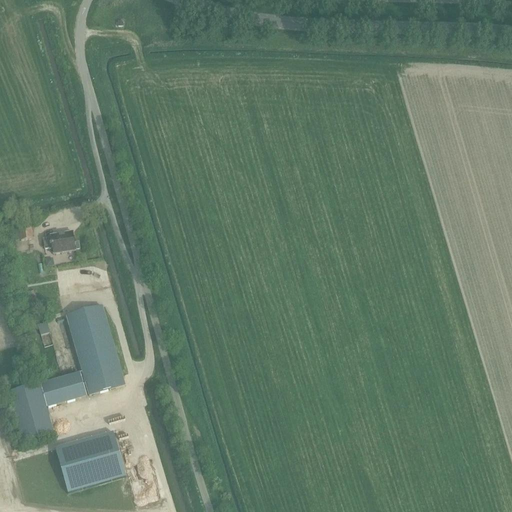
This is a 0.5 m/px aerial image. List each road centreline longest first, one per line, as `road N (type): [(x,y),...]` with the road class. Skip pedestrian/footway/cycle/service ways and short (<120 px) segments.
road 1 (unclassified): [(210,511),(84,73),(78,41),(88,0)]
road 2 (secondary): [(511,32),(313,25),(179,0)]
